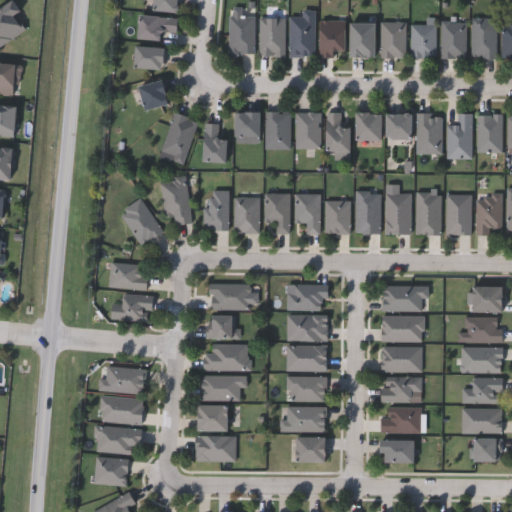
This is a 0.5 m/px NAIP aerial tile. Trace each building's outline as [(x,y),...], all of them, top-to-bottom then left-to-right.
[(178,0),(178,10),(152,9),(152,0),(178,0)] [(0,9),(16,1),(21,11),(16,14),(25,31),(0,44),(0,9)] [(254,53),(229,53),(229,7),(240,7),(240,13),(254,13),(254,53)] [(313,55),(288,55),(288,13),(313,13),(313,55)] [(177,16),(176,31),(161,30),(160,39),(135,38),(136,14),(177,16)] [(471,57),(471,16),(496,16),(496,57),(471,57)] [(259,17),(283,17),(283,55),(259,55),(259,17)] [(334,56),(318,56),(318,20),(343,20),(343,50),(334,50),(334,56)] [(410,57),(410,23),(428,23),(428,20),(435,20),(435,57),(410,57)] [(465,57),(440,57),(440,20),(465,20),(465,57)] [(511,58),(501,58),(501,20),(511,20),(511,58)] [(380,21),(404,21),(404,56),(380,56),(380,21)] [(372,56),(347,56),(347,22),(372,22),(372,56)] [(161,45),(161,67),(132,67),(132,45),(161,45)] [(0,93),(0,61),(19,63),(17,95),(0,93)] [(142,110),(135,86),(160,78),(168,102),(142,110)] [(16,137),(0,135),(0,104),(19,106),(16,137)] [(258,110),(258,141),(233,141),(233,110),(258,110)] [(290,110),(290,147),(264,147),(264,110),(290,110)] [(295,147),(295,110),(319,110),(319,147),(295,147)] [(159,152),(174,111),(197,120),(182,161),(159,152)] [(348,150),(325,150),(325,111),(348,111),(348,150)] [(379,139),(354,139),(354,112),(378,112),(379,139)] [(410,137),(384,137),(384,112),(410,112),(410,137)] [(415,152),(415,112),(441,112),(441,152),(415,152)] [(472,112),(472,156),(447,156),(447,123),(457,123),(457,112),(472,112)] [(502,113),(502,151),(476,151),(476,113),(502,113)] [(222,162),(201,161),(203,122),(223,123),(222,162)] [(0,146),(14,147),(12,179),(0,178),(0,146)] [(191,221),(173,224),(172,216),(165,217),(159,179),(184,175),(191,221)] [(228,189),(227,229),(207,229),(207,189),(228,189)] [(0,223),(7,224),(8,191),(0,190),(0,223)] [(379,233),(355,233),(355,191),(379,191),(379,233)] [(415,233),(415,191),(441,191),(441,233),(415,233)] [(289,192),(289,233),(274,233),(274,221),(264,221),(264,192),(289,192)] [(501,227),(491,227),(491,234),(476,234),(476,192),(501,192),(501,227)] [(319,193),(319,233),(306,233),(306,221),(294,221),(294,193),(319,193)] [(258,232),(233,232),(233,195),(258,195),(258,232)] [(161,230),(141,244),(119,211),(140,198),(161,230)] [(324,199),(349,199),(349,233),(324,233),(324,199)] [(107,287),(109,262),(147,264),(145,289),(107,287)] [(257,289),(257,308),(208,308),(208,282),(250,282),(250,289),(257,289)] [(288,308),(288,283),(325,283),(325,308),(288,308)] [(428,297),(422,297),(422,310),(381,310),(381,284),(428,284),(428,297)] [(470,285),(502,285),(502,311),(470,311),(470,285)] [(151,295),(149,321),(110,318),(111,303),(120,304),(121,293),(151,295)] [(208,338),(208,315),(238,315),(238,338),(208,338)] [(423,315),(423,340),(381,340),(381,315),(423,315)] [(458,330),(464,330),(464,316),(502,316),(502,341),(458,341),(458,330)] [(203,369),(203,344),(249,344),(249,369),(203,369)] [(461,346),(502,346),(502,371),(461,371),(461,346)] [(146,368),(144,392),(100,389),(102,364),(146,368)] [(245,387),(239,387),(239,398),(200,398),(200,374),(245,374),(245,387)] [(286,400),(286,375),(326,375),(326,400),(286,400)] [(421,375),(421,390),(411,390),(411,401),(381,401),(381,375),(421,375)] [(500,402),(462,402),(462,387),(470,387),(470,375),(500,375),(500,402)] [(141,422),(99,419),(100,394),(142,397),(141,422)] [(225,430),(195,430),(195,404),(225,404),(225,430)] [(325,406),(325,429),(280,429),(280,419),(285,419),(285,406),(325,406)] [(420,406),(420,431),(381,431),(381,406),(420,406)] [(139,426),(139,451),(94,450),(95,425),(139,426)] [(293,461),(293,436),(325,437),(325,461),(293,461)] [(501,436),(501,460),(472,460),(472,436),(501,436)] [(379,462),(379,439),(413,439),(413,462),(379,462)] [(136,511),(91,511),(90,509),(126,491),(136,511)]
